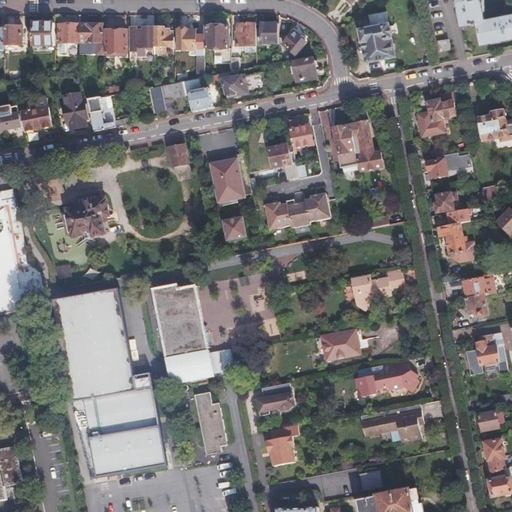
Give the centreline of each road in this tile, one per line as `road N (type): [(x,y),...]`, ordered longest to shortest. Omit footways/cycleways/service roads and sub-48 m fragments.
road 1 (residential): [(476,511),(396,83)]
road 2 (tertiary): [(344,93),(0,163)]
road 3 (residential): [(344,93),(329,33),(290,4),(58,4)]
